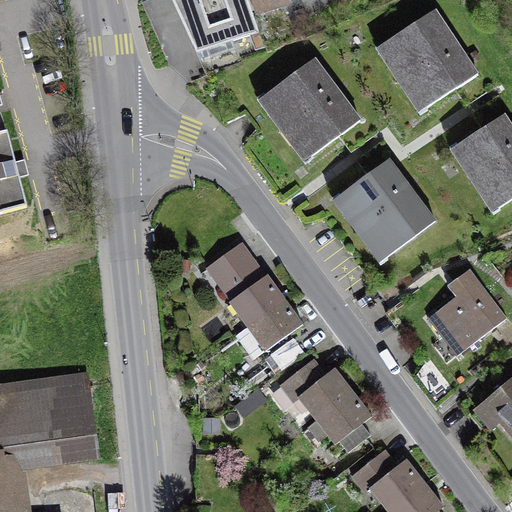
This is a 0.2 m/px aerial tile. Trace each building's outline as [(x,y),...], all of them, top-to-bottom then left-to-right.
[(247,0),(171,0),(196,53),(259,33),(247,0)] [(251,0),(252,2),(253,1),(257,11),(287,1),(286,0),(251,0)] [(383,47),(425,110),(463,84),(474,101),(488,92),(435,12),(383,47)] [(265,98),(310,159),(346,131),(359,148),(372,138),(316,61),(265,98)] [(457,148),(498,209),(511,199),(511,127),(493,99),(479,108),(491,126),(457,148)] [(0,135),(0,214),(26,207),(7,134),(0,135)] [(339,198),(384,259),(435,222),(377,145),(364,155),(376,171),(339,198)] [(219,289),(247,328),(285,301),(267,276),(265,277),(241,245),(212,266),(226,284),(219,289)] [(451,341),(461,353),(504,321),(478,287),(481,285),(470,270),(455,281),(464,292),(433,316),(429,319),(435,327),(443,337),(447,334),(451,341)] [(427,308),(414,292),(390,310),(403,326),(427,308)] [(302,325),(285,301),(247,328),(265,352),(302,325)] [(433,316),(427,308),(403,326),(415,342),(435,327),(429,319),(433,316)] [(443,337),(435,327),(415,342),(428,359),(451,341),(447,334),(443,337)] [(298,398),(316,422),(353,393),(335,369),(325,377),(312,362),(288,380),(300,396),(298,398)] [(499,416),(511,430),(511,381),(476,412),(489,425),(499,416)] [(11,511),(4,459),(53,452),(45,392),(0,398),(0,511),(11,511)] [(372,417),(353,393),(316,422),(308,429),(317,441),(326,434),(335,446),(339,443),(348,454),(371,436),(362,425),(372,417)] [(227,416),(197,416),(197,432),(227,432),(227,416)] [(227,432),(197,432),(197,447),(227,447),(227,432)] [(370,489),(387,511),(389,511),(425,484),(406,460),(396,468),(384,453),(360,471),(373,487),(370,489)] [(227,455),(197,455),(197,471),(227,471),(227,455)] [(227,471),(197,471),(196,486),(227,486),(227,471)] [(425,484),(389,511),(438,511),(444,508),(425,484)] [(227,486),(196,486),(196,501),(227,501),(227,486)]
